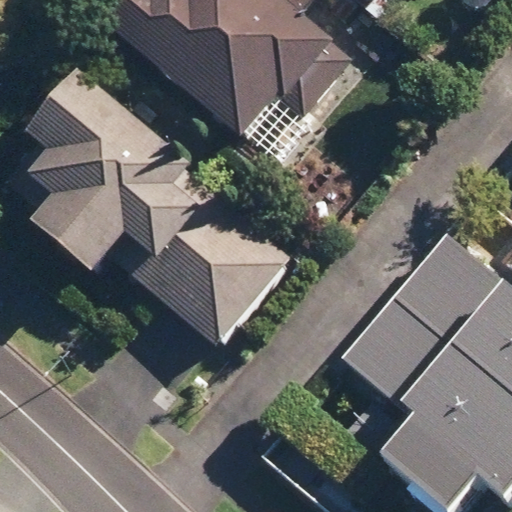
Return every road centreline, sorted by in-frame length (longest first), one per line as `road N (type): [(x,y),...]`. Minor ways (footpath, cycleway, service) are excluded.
road 1 (residential): [(164,511),(511,101)]
road 2 (residential): [(0,394),(122,511)]
